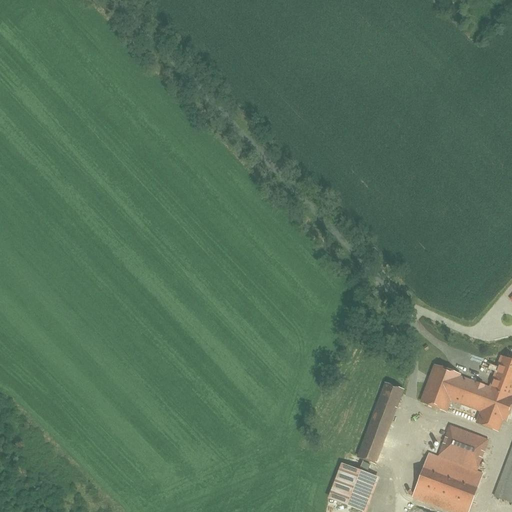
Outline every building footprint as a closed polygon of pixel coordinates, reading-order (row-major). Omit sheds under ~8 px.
[(502,427),(506,415),(511,417),(511,414),(511,353),(502,350),(490,384),(462,374),(464,369),(436,359),(422,398),(450,408),(454,397),(482,407),(478,419),(502,427)] [(359,451),(375,457),(402,386),(386,380),(359,451)] [(440,451),(480,466),(492,434),(452,419),(440,451)] [(431,448),(414,492),(467,511),(469,511),(486,468),(480,466),(440,451),(431,448)] [(511,448),(497,491),(511,496),(511,448)] [(382,472),(343,458),(330,493),(343,498),(369,508),(382,472)]
